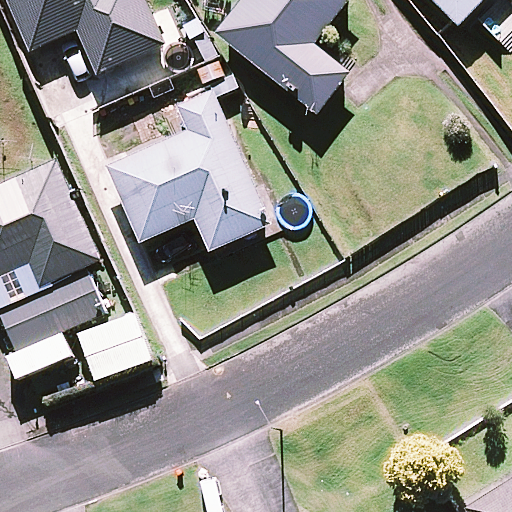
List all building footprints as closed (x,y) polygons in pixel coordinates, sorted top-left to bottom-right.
[(354,0),(250,0),(220,40),(321,117),(352,77),(316,49),(354,0)] [(430,0),(461,30),(491,0),(430,0)] [(273,230),(216,98),(171,118),(181,142),(110,173),(143,247),(198,223),(212,256),(273,230)] [(101,266),(61,165),(0,189),(0,283),(34,270),(39,283),(0,298),(0,308),(19,356),(109,320),(89,271),(101,266)] [(153,365),(137,320),(83,339),(98,384),(153,365)] [(511,511),(511,477),(467,504),(471,511),(511,511)]
